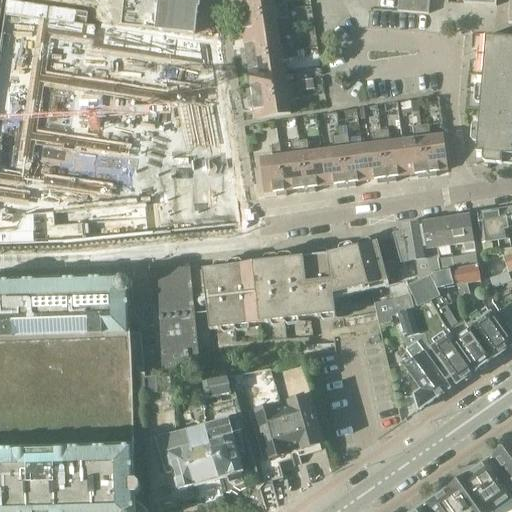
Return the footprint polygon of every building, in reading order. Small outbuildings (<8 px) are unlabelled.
[(27,0),(2,0),(0,16),(0,244),(62,243),(239,225),(211,37),(195,35),(194,35),(194,40),(99,26),(100,20),(87,18),(88,11),(27,0)] [(133,27),(136,0),(123,0),(120,26),(133,27)] [(194,35),(195,35),(198,13),(202,12),(203,0),(136,0),(133,27),(155,30),(155,31),(194,35)] [(236,18),(288,11),(287,3),(275,5),(274,0),(238,0),(240,8),(235,9),(236,18)] [(399,0),(398,13),(429,15),(430,0),(399,0)] [(288,11),(236,18),(238,28),(242,27),(244,38),(280,33),(278,21),(289,19),(288,11)] [(242,59),(294,51),(293,43),(282,45),(280,33),(244,38),(245,49),(241,50),(242,59)] [(479,127),(472,126),(472,134),(479,135),(478,153),(484,154),(484,158),(484,161),(489,163),(511,165),(511,39),(486,37),(484,51),(477,50),(476,62),(484,63),(482,89),(475,89),(474,101),(481,101),(479,127)] [(294,51),(242,59),(244,68),(248,67),(250,78),(286,73),(284,61),(295,59),(294,51)] [(286,73),(250,78),(251,90),(246,90),(248,99),(300,91),(299,84),(288,86),(286,73)] [(314,80),(301,82),(303,91),(315,89),(314,80)] [(256,120),(291,114),(289,102),(301,100),(300,91),(248,99),(249,109),(254,108),(256,120)] [(418,101),(406,103),(407,114),(420,112),(418,101)] [(422,127),(428,179),(438,178),(437,172),(449,171),(445,136),(431,138),(430,126),(422,127)] [(403,141),(407,176),(418,175),(419,180),(428,179),(422,127),(414,128),(415,140),(403,141)] [(388,184),(397,183),(396,177),(407,176),(403,141),(391,143),(390,131),(381,132),(388,184)] [(363,146),(367,181),(378,180),(378,185),(388,184),(381,132),(374,133),(375,145),(363,146)] [(341,137),(347,189),(357,188),(356,182),(367,181),(363,146),(351,148),(349,136),(341,137)] [(322,151),(327,186),(337,185),(338,190),(347,189),(341,137),(333,138),(335,150),(322,151)] [(310,153),(309,141),(301,142),(306,189),(307,194),(316,193),(315,188),(327,186),(322,151),(310,153)] [(301,142),(293,143),(294,155),(282,156),(287,197),(298,195),(298,190),(306,189),(301,142)] [(282,156),(281,144),(272,145),(274,157),(261,159),(265,194),(277,192),(277,198),(287,197),(282,156)] [(477,215),(480,232),(484,253),(493,252),(491,243),(509,239),(508,226),(505,211),(477,215)] [(447,220),(450,248),(463,246),(464,253),(476,251),(471,216),(447,220)] [(450,248),(447,220),(422,224),(426,251),(430,250),(430,255),(436,258),(438,271),(453,268),(452,262),(440,264),(438,250),(450,248)] [(426,251),(422,224),(400,228),(401,236),(393,238),(400,265),(417,261),(420,284),(408,289),(410,298),(414,311),(433,301),(440,298),(434,286),(431,273),(438,271),(436,258),(430,255),(430,250),(426,251)] [(206,297),(202,298),(203,304),(207,304),(210,331),(312,319),(328,317),(336,316),(336,310),(334,297),(388,282),(388,279),(381,255),(378,243),(364,247),(360,248),(346,252),(329,256),(321,257),(316,257),(314,258),(305,259),(283,261),(274,262),(233,267),(224,268),(203,270),(203,271),(206,297)] [(452,262),(453,268),(478,263),(477,255),(451,260),(452,262)] [(494,359),(469,324),(468,326),(464,321),(457,325),(447,306),(452,305),(448,290),(457,287),(461,304),(471,301),(467,285),(481,282),(479,267),(454,271),(453,268),(438,271),(431,273),(434,286),(440,298),(433,301),(451,335),(476,371),(494,359)] [(156,345),(142,347),(145,374),(200,369),(190,268),(189,269),(189,270),(186,270),(150,273),(150,272),(149,272),(156,345)] [(497,275),(488,278),(491,289),(501,286),(497,275)] [(0,511),(151,511),(139,376),(144,375),(145,374),(142,347),(141,334),(130,335),(128,292),(130,291),(130,289),(131,289),(131,283),(130,283),(128,280),(126,279),(126,278),(120,278),(120,279),(118,280),(117,281),(114,281),(114,284),(102,284),(102,282),(101,282),(98,279),(92,279),(89,282),(88,282),(88,284),(76,285),(76,282),(75,283),(72,280),(66,280),(63,283),(62,283),(62,285),(50,285),(50,283),(48,283),(48,285),(36,286),(36,284),(34,284),(32,281),(25,281),(23,284),(21,284),(21,286),(10,287),(10,284),(8,284),(6,282),(0,281),(0,511)] [(408,289),(407,284),(390,288),(392,302),(410,298),(408,289)] [(410,298),(392,302),(391,302),(394,317),(397,316),(404,336),(407,336),(408,339),(421,336),(421,337),(425,336),(429,346),(456,385),(476,371),(451,335),(433,301),(414,311),(410,298)] [(511,303),(497,313),(511,334),(511,303)] [(483,321),(478,314),(476,312),(468,318),(471,323),(469,324),(494,359),(511,346),(490,316),(483,321)] [(344,330),(370,325),(379,323),(376,314),(342,321),(344,330)] [(420,410),(451,389),(418,343),(406,351),(413,362),(404,368),(420,390),(412,397),(416,409),(417,409),(420,410)] [(335,344),(300,348),(301,357),(336,353),(335,344)] [(282,410),(292,446),(299,444),(301,450),(320,445),(318,439),(322,438),(317,422),(313,423),(306,397),(287,403),(289,408),(282,410)] [(292,446),(282,410),(274,413),(273,407),(254,412),(268,459),(286,454),(285,448),(292,446)] [(244,466),(241,463),(238,454),(244,453),(234,418),(204,426),(204,427),(218,479),(234,475),(235,475),(239,475),(242,473),(243,472),(243,471),(244,466)] [(217,480),(218,479),(204,427),(204,426),(174,435),(173,435),(177,451),(183,449),(187,467),(190,467),(195,486),(205,483),(208,484),(215,482),(217,480)] [(173,435),(174,435),(157,439),(162,456),(157,457),(159,465),(164,464),(167,474),(173,473),(176,482),(175,486),(177,490),(178,491),(179,490),(183,491),(187,488),(195,486),(190,467),(187,467),(183,449),(177,451),(173,435)] [(511,443),(492,458),(511,485),(511,443)] [(492,511),(493,511),(511,498),(511,494),(488,461),(467,475),(492,511)] [(492,511),(467,475),(447,490),(462,511),(492,511)] [(462,511),(447,490),(426,505),(430,511),(462,511)]
